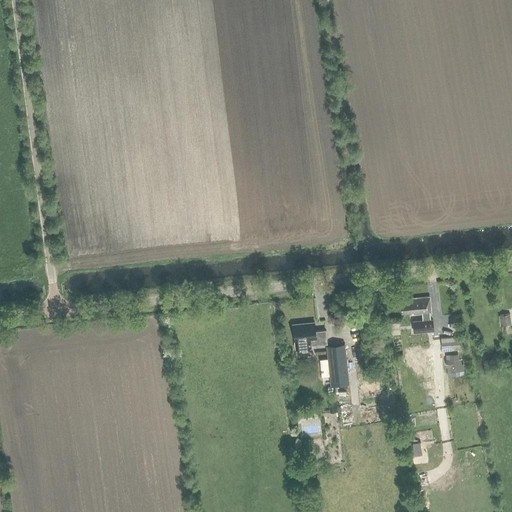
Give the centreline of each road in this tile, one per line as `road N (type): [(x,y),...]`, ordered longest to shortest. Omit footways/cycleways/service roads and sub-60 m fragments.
road 1 (tertiary): [(511,260),(56,310)]
road 2 (unclassified): [(56,310),(15,0)]
